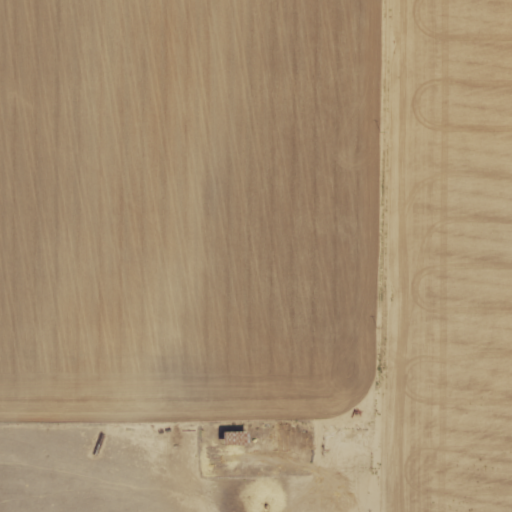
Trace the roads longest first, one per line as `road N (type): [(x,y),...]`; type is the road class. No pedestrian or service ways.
road 1 (residential): [(394,0),(384,511)]
road 2 (residential): [(384,426),(511,414)]
